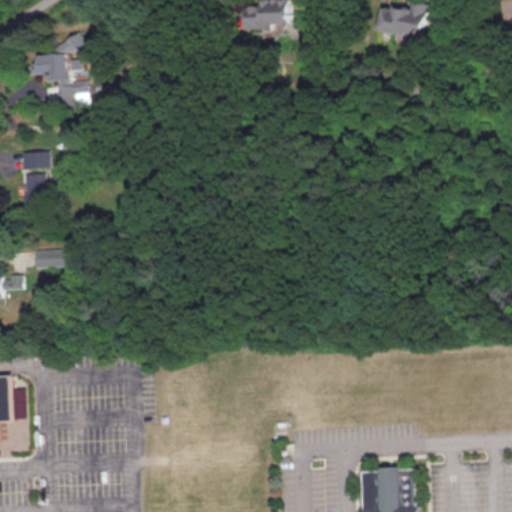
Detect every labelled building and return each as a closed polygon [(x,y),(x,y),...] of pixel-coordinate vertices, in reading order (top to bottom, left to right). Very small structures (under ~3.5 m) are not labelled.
[(247,28),(276,27),(275,22),(292,22),(291,0),(262,0),(263,4),(247,4),(247,28)] [(429,2),(414,0),(411,0),(410,8),(383,3),(379,27),(423,35),(429,2)] [(91,104),(90,78),(71,79),(69,48),(85,47),(84,39),(51,40),(52,52),(40,53),(41,61),(35,61),(35,72),(50,71),(50,79),(60,79),(62,105),(91,104)] [(71,58),(72,72),(83,72),(83,58),(71,58)] [(52,166),(52,149),(25,150),(25,167),(52,166)] [(49,171),(28,172),(30,207),(50,206),(49,171)] [(70,265),(69,247),(37,248),(37,265),(70,265)] [(25,272),(12,273),(12,276),(0,275),(0,296),(5,296),(5,287),(25,287),(25,272)] [(0,376),(0,442),(4,442),(3,423),(20,422),(17,375),(0,376)] [(360,469),(376,468),(376,464),(396,464),(396,467),(413,467),(415,504),(417,504),(417,511),(359,511),(359,508),(362,507),(360,469)]
